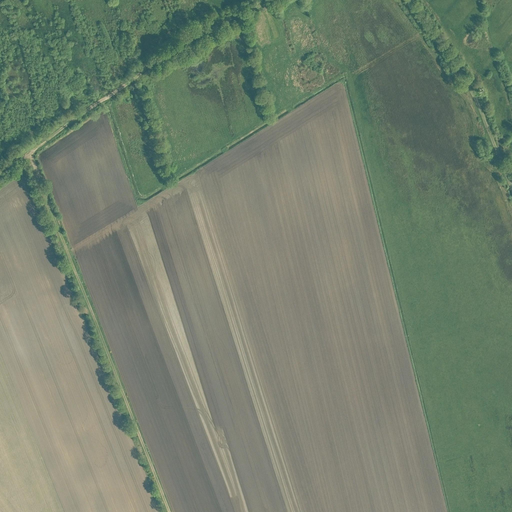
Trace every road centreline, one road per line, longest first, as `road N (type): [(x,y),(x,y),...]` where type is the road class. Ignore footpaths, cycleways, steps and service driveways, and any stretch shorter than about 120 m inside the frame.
road 1 (track): [(28,152),(168,511)]
road 2 (track): [(271,0),(182,43),(28,152)]
road 3 (track): [(511,195),(475,97),(405,0)]
